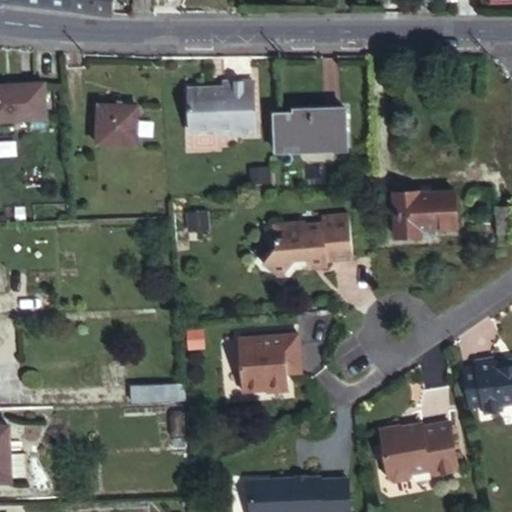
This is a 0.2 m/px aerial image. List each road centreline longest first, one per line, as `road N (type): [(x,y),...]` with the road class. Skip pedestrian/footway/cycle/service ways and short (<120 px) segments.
road 1 (tertiary): [(511,29),(108,32),(0,22)]
road 2 (residential): [(429,335),(390,362),(368,340),(372,315),(391,303),(411,309)]
